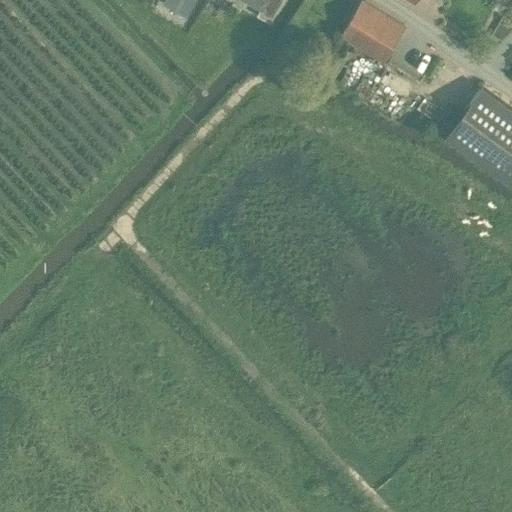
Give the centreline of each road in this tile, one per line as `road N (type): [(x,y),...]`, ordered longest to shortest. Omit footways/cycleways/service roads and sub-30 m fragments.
road 1 (track): [(392,511),(119,231),(255,84),(511,236)]
road 2 (unclassified): [(511,88),(385,0)]
